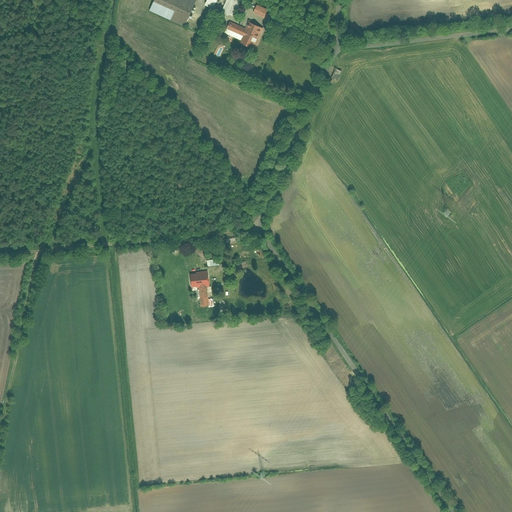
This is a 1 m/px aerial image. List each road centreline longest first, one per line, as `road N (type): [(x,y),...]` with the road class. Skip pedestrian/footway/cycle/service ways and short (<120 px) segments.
road 1 (unclassified): [(448,511),(254,227),(336,47)]
road 2 (track): [(77,0),(195,131),(254,227)]
road 3 (track): [(0,254),(254,227)]
road 4 (track): [(0,424),(36,251)]
road 5 (unclassified): [(336,47),(511,27)]
